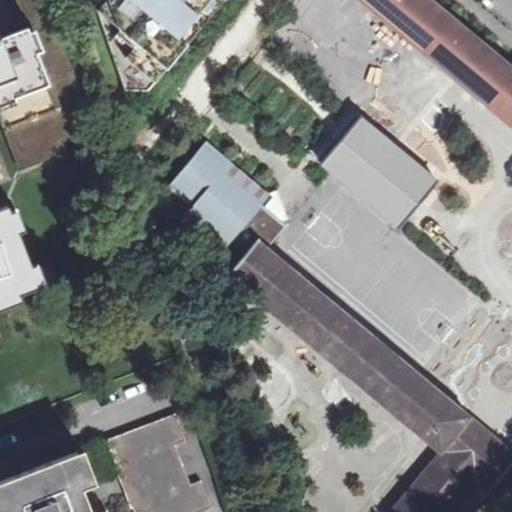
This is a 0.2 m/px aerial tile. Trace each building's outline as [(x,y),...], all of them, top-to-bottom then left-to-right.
[(0,129),(13,164),(23,161),(26,171),(45,163),(44,160),(50,158),(53,164),(66,159),(64,150),(71,147),(69,142),(96,132),(46,0),(14,0),(26,30),(0,39),(0,129)] [(223,0),(105,0),(98,9),(126,90),(149,91),(223,0)] [(511,66),(432,0),(360,0),(511,126),(511,66)] [(438,182),(360,117),(321,162),(402,229),(438,182)] [(259,204),(269,193),(205,137),(161,186),(227,245),(247,222),(269,241),(283,225),(259,204)] [(8,211),(0,213),(0,302),(36,289),(8,211)] [(511,464),(511,451),(258,239),(230,274),(442,450),(390,511),(450,511),(470,489),(482,500),(511,464)] [(174,415),(105,442),(132,511),(205,511),(209,511),(199,483),(187,487),(172,448),(184,443),(174,415)] [(98,511),(76,453),(0,482),(0,505),(2,511),(98,511)]
